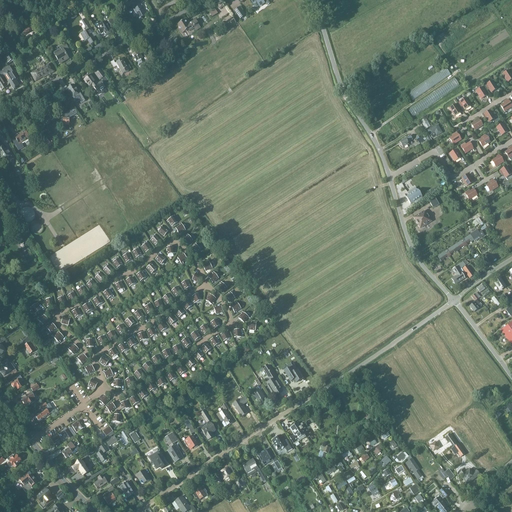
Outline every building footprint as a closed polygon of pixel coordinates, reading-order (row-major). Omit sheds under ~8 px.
[(142,0),(134,0),(124,6),(127,12),(134,9),(139,20),(142,18),(142,17),(146,15),(140,4),(144,2),(142,0)] [(240,7),(234,11),(240,19),(245,15),(240,7)] [(214,8),(208,11),(212,18),(218,14),(214,8)] [(99,26),(95,28),(97,30),(96,31),(98,35),(103,32),(105,36),(111,33),(110,30),(114,27),(112,24),(109,18),(107,16),(104,18),(105,20),(106,22),(99,26)] [(64,19),(56,24),(59,29),(67,24),(64,19)] [(85,19),(81,21),(85,27),(87,31),(81,34),(86,41),(87,40),(90,45),(96,42),(93,38),(96,36),(89,25),(88,25),(85,19)] [(178,25),(180,29),(179,30),(181,34),(188,30),(189,32),(195,28),(196,30),(200,28),(195,20),(189,24),(187,19),(178,25)] [(233,19),(222,26),(225,30),(236,23),(233,19)] [(21,31),(24,36),(36,29),(33,25),(21,31)] [(68,59),(64,52),(67,50),(68,49),(65,43),(59,47),(60,50),(53,54),(58,61),(60,64),(69,59),(68,59)] [(91,49),(91,47),(86,50),(89,56),(94,53),(92,51),(91,49)] [(132,55),(136,62),(138,65),(139,65),(142,63),(142,62),(141,60),(142,59),(138,52),(132,55)] [(3,58),(7,64),(13,60),(10,54),(8,55),(3,58)] [(116,63),(115,64),(114,61),(112,62),(110,63),(114,68),(116,66),(118,69),(119,69),(122,75),(129,72),(128,70),(131,69),(129,66),(126,67),(122,60),(117,63),(116,63)] [(43,78),(50,74),(55,72),(50,64),(45,67),(45,66),(41,68),(31,74),(35,82),(43,77),(43,78)] [(5,68),(3,70),(3,71),(0,72),(0,89),(1,91),(5,89),(7,87),(6,87),(5,86),(9,84),(9,83),(13,90),(16,89),(15,88),(19,85),(12,75),(11,75),(10,74),(13,72),(9,67),(6,69),(5,68)] [(100,80),(101,79),(106,86),(108,88),(111,86),(109,84),(104,77),(105,76),(100,70),(99,71),(98,72),(96,73),(95,73),(100,80)] [(511,73),(510,70),(508,71),(503,75),(508,82),(511,79),(511,76),(510,74),(511,73)] [(86,85),(87,84),(89,87),(92,84),(94,87),(93,87),(97,92),(100,91),(101,91),(103,89),(103,88),(104,87),(103,85),(103,84),(102,84),(101,82),(98,84),(91,74),(89,75),(90,76),(84,80),(86,84),(86,85)] [(488,88),(491,93),(497,89),(492,82),(485,86),(487,89),(488,88)] [(68,89),(73,98),(76,103),(79,101),(81,104),(83,102),(83,103),(87,100),(82,93),(79,95),(73,85),(67,88),(68,89)] [(476,92),(481,99),(487,96),(484,91),(485,90),(483,87),(482,88),(476,92)] [(470,106),(465,99),(459,103),(461,106),(462,105),(465,110),(470,106)] [(505,103),(501,106),(504,112),(511,107),(507,100),(505,102),(505,103)] [(450,109),(454,116),(460,113),(457,108),(458,107),(456,104),(455,105),(450,109)] [(63,117),(63,118),(62,119),(61,120),(61,122),(62,124),(63,125),(63,126),(63,127),(65,132),(71,130),(69,126),(69,118),(77,114),(74,109),(63,115),(63,117)] [(494,119),(490,111),(484,115),(483,116),(485,118),(486,118),(489,122),(494,119)] [(421,122),(425,128),(425,130),(430,127),(426,119),(421,122)] [(471,125),(475,131),(482,126),(478,119),(475,121),(476,122),(471,125)] [(497,128),(501,136),(507,132),(504,127),(505,126),(503,124),(502,124),(497,128)] [(436,137),(442,133),(437,125),(427,131),(430,136),(431,136),(432,139),(436,136),(436,137)] [(12,140),(16,146),(18,151),(23,148),(21,143),(30,139),(25,131),(15,137),(16,139),(14,139),(12,140)] [(454,136),(449,139),(453,145),(461,140),(457,134),(456,133),(454,135),(454,136)] [(486,136),(485,135),(483,137),(483,138),(481,139),(479,141),(482,147),(490,142),(486,136)] [(402,140),(399,142),(402,148),(408,144),(408,143),(413,140),(410,136),(405,138),(402,140)] [(43,140),(47,148),(55,143),(54,142),(50,144),(46,138),(43,140)] [(463,145),(461,147),(465,154),(473,149),(469,143),(464,146),(463,145)] [(0,159),(2,162),(9,157),(10,159),(13,157),(9,150),(7,152),(5,150),(3,146),(0,148),(0,159)] [(450,154),(454,162),(460,158),(457,153),(458,152),(456,150),(455,150),(450,154)] [(499,155),(491,160),(496,167),(503,162),(499,156),(499,155)] [(511,175),(506,167),(501,171),(499,171),(501,174),(502,173),(505,178),(511,175)] [(471,177),(469,174),(468,175),(462,179),(467,186),(473,183),(469,178),(471,177)] [(0,189),(2,192),(3,192),(7,199),(11,197),(7,190),(7,189),(0,177),(0,189)] [(495,184),(494,181),(493,180),(490,182),(491,183),(486,186),(490,192),(497,187),(495,184)] [(437,187),(425,195),(428,198),(440,191),(437,187)] [(405,195),(404,195),(410,204),(413,202),(415,205),(423,200),(421,198),(422,197),(417,190),(413,193),(412,190),(407,193),(409,195),(406,197),(405,195)] [(466,195),(469,200),(477,196),(473,190),(468,193),(467,192),(465,194),(466,195)] [(429,203),(433,209),(439,205),(435,199),(429,203)] [(413,218),(420,229),(432,222),(427,214),(426,214),(426,213),(424,211),(414,217),(413,218)] [(169,222),(172,226),(177,223),(173,217),(168,220),(167,222),(168,223),(169,222)] [(479,217),(471,222),(474,227),(482,222),(479,217)] [(178,232),(179,234),(185,231),(182,225),(181,224),(179,224),(180,226),(176,229),(178,232)] [(158,232),(164,237),(168,232),(162,227),(161,226),(160,228),(161,229),(158,232)] [(470,235),(462,240),(466,246),(467,245),(466,244),(470,241),(471,242),(474,241),(474,242),(475,242),(479,239),(484,236),(481,231),(478,232),(477,230),(470,234),(470,235)] [(183,240),(187,245),(192,241),(188,236),(187,234),(186,236),(187,237),(183,240)] [(151,241),(155,246),(160,242),(155,236),(155,237),(154,235),(153,236),(154,238),(151,241)] [(462,240),(454,246),(458,251),(460,249),(460,248),(464,246),(464,247),(466,246),(462,240)] [(142,247),(146,253),(151,249),(147,244),(146,242),(144,243),(145,245),(142,247)] [(191,250),(194,254),(194,255),(200,251),(196,246),(195,244),(194,245),(195,247),(191,250)] [(454,246),(446,251),(450,257),(451,256),(450,255),(454,252),(455,253),(456,252),(457,252),(458,251),(454,246)] [(173,247),(167,248),(168,255),(174,254),(176,254),(176,252),(174,252),(173,247)] [(133,252),(136,258),(141,256),(138,249),(137,248),(136,248),(137,250),(133,252)] [(450,257),(446,251),(437,256),(440,260),(441,262),(444,260),(443,259),(447,256),(448,258),(450,257)] [(123,257),(126,263),(131,260),(128,254),(128,252),(126,253),(127,255),(123,257)] [(187,260),(183,254),(177,258),(181,264),(181,263),(182,265),(183,264),(182,263),(187,260)] [(156,260),(161,264),(165,260),(166,258),(165,257),(164,259),(160,255),(156,260)] [(113,263),(117,268),(122,265),(118,259),(117,258),(116,258),(117,260),(113,263)] [(207,262),(207,264),(203,266),(205,272),(212,268),(209,263),(208,261),(207,262)] [(151,264),(147,269),(151,274),(156,270),(157,268),(156,267),(155,268),(151,264)] [(104,270),(108,276),(113,271),(108,266),(107,265),(106,266),(107,267),(104,270)] [(467,266),(463,269),(469,278),(473,275),(467,266)] [(458,271),(456,268),(452,270),(454,274),(455,274),(456,276),(454,278),(452,280),(455,285),(462,280),(464,279),(463,278),(460,273),(458,271)] [(142,272),(137,275),(140,281),(146,278),(147,277),(146,276),(145,277),(142,272)] [(212,273),(213,275),(209,278),(212,283),(218,279),(214,274),(213,272),(212,273)] [(95,278),(100,283),(105,279),(100,274),(98,273),(97,274),(99,275),(95,278)] [(192,280),(198,283),(201,278),(196,275),(197,274),(196,273),(195,275),(192,280)] [(132,278),(126,281),(130,287),(135,284),(137,283),(136,282),(134,283),(132,278)] [(495,281),(495,282),(500,290),(501,289),(505,287),(500,279),(495,281)] [(87,285),(91,291),(96,287),(92,281),(91,280),(89,281),(91,282),(87,285)] [(182,284),(185,290),(190,287),(188,282),(189,282),(189,280),(187,281),(182,284)] [(221,282),(219,283),(221,285),(217,288),(221,293),(226,288),(222,284),(221,282)] [(115,285),(118,292),(122,290),(123,292),(125,291),(124,289),(121,283),(115,285)] [(476,288),(480,293),(485,289),(482,285),(481,284),(476,288)] [(78,291),(81,297),(86,294),(83,288),(82,286),(80,287),(81,289),(78,291)] [(177,287),(172,291),(176,297),(181,293),(178,289),(179,288),(178,286),(177,288),(177,287)] [(103,294),(107,299),(111,297),(112,298),(114,297),(112,296),(113,296),(108,290),(103,294)] [(68,296),(71,303),(76,300),(73,293),(73,294),(72,292),(71,293),(72,294),(68,296)] [(228,293),(229,295),(225,297),(229,303),(234,299),(231,294),(230,292),(228,293)] [(168,295),(163,299),(167,304),(172,300),(169,296),(170,295),(169,293),(168,295)] [(473,299),(475,302),(480,298),(476,293),(471,297),(472,298),(473,299)] [(193,297),(195,302),(193,302),(194,304),(196,303),(201,300),(198,294),(193,297)] [(211,305),(213,306),(214,304),(212,303),(215,299),(210,295),(206,301),(211,305)] [(98,297),(93,301),(97,307),(102,303),(104,302),(103,301),(101,302),(98,297)] [(500,305),(494,297),(491,299),(497,307),(500,305)] [(160,301),(160,299),(158,300),(159,302),(155,303),(157,310),(163,308),(160,301)] [(193,305),(192,304),(191,305),(187,300),(182,304),(187,310),(192,306),(193,305)] [(479,304),(477,301),(469,307),(474,312),(481,307),(481,306),(482,305),(480,303),(479,304)] [(235,303),(236,305),(231,307),(234,313),(236,312),(240,309),(237,304),(236,302),(235,303)] [(31,308),(35,314),(40,310),(37,306),(39,305),(38,303),(36,304),(31,308)] [(150,305),(149,303),(148,304),(148,306),(144,308),(147,314),(153,311),(150,305)] [(83,307),(86,313),(92,310),(93,309),(92,308),(91,308),(88,304),(83,307)] [(215,307),(213,307),(214,309),(216,315),(223,313),(221,307),(216,308),(215,307)] [(174,312),(179,318),(184,314),(184,313),(185,312),(184,311),(183,312),(179,308),(174,312)] [(78,309),(72,312),(75,318),(81,316),(81,315),(82,315),(82,313),(80,314),(78,309)] [(141,310),(139,311),(134,314),(138,320),(143,316),(140,312),(142,311),(141,310)] [(239,319),(243,323),(248,317),(243,313),(242,312),(240,314),(242,315),(239,319)] [(48,320),(43,316),(39,319),(38,318),(37,319),(38,321),(43,325),(48,320)] [(166,320),(171,325),(175,321),(177,320),(176,319),(174,320),(171,316),(166,320)] [(63,318),(61,324),(68,326),(70,320),(70,318),(69,317),(68,319),(63,318)] [(131,317),(130,318),(125,322),(130,327),(134,323),(131,319),(132,318),(131,317)] [(216,320),(211,323),(214,329),(220,326),(217,321),(219,320),(218,319),(216,320)] [(511,322),(500,331),(506,338),(511,345),(511,344),(511,322)] [(167,326),(165,327),(162,323),(157,326),(161,332),(166,329),(168,328),(167,326)] [(56,329),(52,324),(48,328),(47,326),(46,327),(47,329),(51,334),(56,329)] [(121,325),(116,329),(120,335),(125,331),(122,327),(124,326),(123,324),(121,325)] [(205,325),(200,328),(204,334),(209,331),(206,326),(208,325),(207,324),(205,325)] [(158,334),(157,333),(155,333),(153,329),(147,331),(151,338),(156,335),(158,334)] [(107,334),(111,341),(116,338),(114,333),(115,332),(114,331),(113,332),(113,331),(107,334)] [(198,332),(198,331),(196,332),(191,335),(195,341),(200,337),(197,333),(198,332)] [(231,338),(230,337),(229,337),(226,332),(221,335),(224,341),(229,339),(231,338)] [(63,338),(59,333),(54,338),(58,342),(59,344),(60,343),(59,341),(63,338)] [(138,335),(140,342),(146,340),(148,339),(147,337),(145,338),(144,333),(138,335)] [(23,341),(25,345),(32,340),(29,336),(23,341)] [(103,337),(98,340),(101,346),(106,343),(104,338),(105,337),(105,336),(103,337)] [(182,342),(186,348),(191,344),(188,340),(189,339),(188,337),(187,339),(187,338),(182,342)] [(137,343),(136,342),(135,343),(132,338),(127,342),(131,348),(136,344),(137,343)] [(221,342),(220,341),(218,342),(215,338),(210,341),(214,347),(219,344),(219,343),(221,342)] [(24,346),(30,354),(37,350),(31,341),(24,346)] [(128,347),(126,348),(124,344),(118,347),(122,353),(127,350),(129,349),(128,347)] [(201,348),(206,354),(211,350),(211,349),(212,348),(211,347),(209,348),(206,344),(201,348)] [(69,351),(73,355),(78,350),(74,346),(74,345),(70,349),(69,348),(68,349),(69,351)] [(173,348),(176,355),(181,352),(179,347),(181,346),(180,345),(179,346),(173,348)] [(110,354),(113,358),(118,355),(119,354),(118,352),(117,353),(114,349),(109,352),(110,354)] [(169,349),(168,350),(162,353),(165,359),(171,356),(169,351),(170,351),(169,349)] [(204,355),(203,353),(202,355),(198,351),(193,355),(198,360),(203,356),(204,355)] [(245,362),(240,354),(235,357),(240,365),(245,362)] [(48,359),(52,365),(58,361),(55,355),(48,359)] [(79,359),(78,357),(77,358),(78,360),(82,364),(87,360),(85,357),(83,355),(79,359)] [(152,359),(156,365),(160,362),(161,362),(158,357),(160,356),(159,355),(157,356),(152,359)] [(108,359),(107,360),(103,357),(99,363),(105,366),(108,361),(109,360),(108,359)] [(193,363),(190,359),(185,363),(190,368),(194,364),(196,363),(195,361),(193,363)] [(149,364),(150,363),(149,362),(148,363),(143,367),(147,372),(152,368),(149,364)] [(3,373),(2,374),(4,376),(5,376),(8,375),(10,378),(17,373),(11,363),(10,363),(6,366),(3,368),(5,371),(2,372),(3,373)] [(283,368),(285,371),(289,368),(292,373),(294,372),(294,373),(295,372),(290,363),(283,368)] [(270,381),(267,383),(275,396),(278,394),(279,393),(282,392),(273,378),(275,377),(277,376),(270,365),(263,369),(270,381)] [(84,368),(85,369),(88,375),(94,372),(91,366),(87,369),(86,367),(84,368)] [(176,370),(181,375),(186,372),(187,371),(186,369),(185,370),(181,366),(176,370)] [(285,371),(284,371),(291,382),(293,380),(294,380),(296,382),(296,383),(301,380),(301,379),(296,371),(295,372),(294,373),(294,372),(292,373),(289,368),(285,371)] [(104,373),(106,379),(113,376),(110,370),(109,369),(108,369),(109,371),(104,373)] [(142,370),(141,369),(139,370),(134,374),(139,380),(144,376),(140,371),(142,370)] [(175,377),(172,372),(167,375),(170,381),(176,378),(177,377),(176,376),(175,377)] [(13,379),(14,381),(15,382),(11,385),(14,389),(15,388),(17,391),(24,386),(21,382),(23,381),(19,375),(14,379),(13,379)] [(126,381),(129,387),(134,384),(132,379),(133,378),(133,377),(131,378),(126,381)] [(162,378),(157,380),(159,385),(157,386),(158,388),(166,384),(162,378)] [(91,380),(88,386),(94,388),(95,389),(98,383),(93,381),(94,379),(92,379),(91,380)] [(33,391),(33,392),(39,388),(35,382),(29,386),(30,387),(33,391)] [(157,388),(156,386),(155,387),(152,383),(147,386),(150,392),(156,389),(157,388)] [(147,393),(146,394),(143,390),(138,394),(142,399),(147,395),(148,394),(147,393)] [(259,390),(253,394),(260,405),(267,401),(260,390),(259,390)] [(25,405),(27,404),(28,406),(33,403),(34,403),(36,402),(34,399),(35,399),(31,393),(21,400),(25,405)] [(102,406),(103,407),(104,405),(104,406),(109,400),(104,396),(99,401),(103,404),(102,406)] [(138,401),(135,396),(130,400),(133,406),(139,402),(140,401),(139,400),(138,401)] [(233,408),(240,418),(248,413),(244,407),(246,405),(242,399),(237,401),(239,404),(233,408)] [(126,402),(121,404),(123,410),(129,408),(130,408),(130,406),(128,407),(126,402)] [(43,412),(35,417),(39,422),(50,414),(54,412),(49,405),(47,406),(45,403),(39,407),(42,410),(43,412)] [(111,411),(115,408),(112,403),(106,407),(109,412),(110,414),(112,413),(111,411)] [(233,422),(225,411),(227,410),(228,409),(225,403),(222,406),(224,410),(216,415),(221,422),(223,421),(227,426),(232,423),(233,422)] [(205,411),(200,413),(207,424),(211,421),(205,411)] [(307,432),(313,441),(320,436),(317,430),(314,432),(310,427),(310,426),(309,425),(312,423),(310,419),(306,422),(308,426),(307,427),(308,428),(309,431),(307,432)] [(72,426),(77,433),(85,427),(83,425),(81,422),(79,421),(75,424),(72,426)] [(201,426),(197,428),(201,434),(203,433),(208,441),(214,437),(212,434),(216,431),(211,423),(207,425),(202,428),(201,426)] [(290,438),(293,444),(294,444),(298,442),(305,437),(304,435),(306,434),(303,430),(305,428),(302,423),(300,424),(299,423),(291,428),(289,429),(294,435),(290,438)] [(109,427),(102,432),(106,437),(112,432),(109,427)] [(385,430),(380,434),(384,440),(390,436),(388,434),(389,433),(388,431),(386,432),(386,431),(387,431),(387,430),(386,430),(385,430)] [(50,439),(53,444),(60,440),(65,436),(63,433),(62,434),(59,436),(59,437),(57,435),(50,439)] [(134,433),(129,435),(134,442),(138,440),(134,433)] [(172,434),(164,439),(167,442),(169,446),(170,446),(170,447),(175,444),(174,443),(177,441),(174,437),(172,434)] [(450,434),(444,438),(447,442),(449,441),(452,445),(450,447),(452,449),(453,448),(461,458),(462,458),(463,457),(465,455),(466,455),(458,444),(457,445),(450,434)] [(185,442),(184,442),(187,447),(188,446),(190,450),(192,449),(198,445),(193,436),(185,441),(185,442)] [(274,444),(278,451),(281,449),(282,449),(283,449),(283,448),(284,447),(287,453),(293,449),(287,440),(284,442),(282,438),(281,436),(278,437),(275,439),(272,441),(274,444)] [(106,443),(109,447),(118,442),(114,437),(113,438),(106,442),(106,443)] [(368,441),(371,447),(377,444),(373,437),(368,441)] [(69,449),(62,453),(66,459),(73,454),(77,452),(77,451),(75,449),(78,447),(80,445),(76,439),(68,445),(70,448),(69,449)] [(435,442),(429,446),(433,452),(440,448),(435,442)] [(97,454),(102,462),(103,461),(104,463),(107,461),(106,460),(107,459),(103,454),(107,451),(103,445),(98,449),(100,452),(97,454)] [(177,445),(168,451),(175,462),(182,458),(177,450),(179,449),(177,445)] [(355,448),(359,454),(364,451),(360,445),(355,448)] [(379,450),(381,448),(379,446),(373,451),(377,456),(381,452),(379,450)] [(258,455),(264,465),(272,460),(271,458),(266,450),(258,455)] [(158,452),(148,457),(156,469),(160,467),(161,469),(167,466),(158,452)] [(406,459),(409,457),(404,452),(403,454),(402,453),(398,457),(396,459),(399,462),(401,460),(401,461),(405,457),(406,459)] [(369,458),(365,453),(360,457),(364,462),(369,458)] [(13,455),(7,460),(8,461),(7,462),(7,463),(7,464),(7,466),(9,468),(11,469),(12,469),(14,468),(15,469),(18,466),(17,465),(18,465),(17,464),(21,461),(20,461),(21,460),(21,459),(20,458),(19,458),(17,456),(14,457),(13,455)] [(381,461),(386,466),(391,461),(388,458),(386,457),(381,461)] [(250,461),(242,465),(247,474),(248,476),(256,472),(255,471),(258,469),(257,468),(253,459),(250,461)] [(410,466),(414,473),(413,474),(417,481),(422,478),(418,471),(419,470),(414,463),(415,462),(413,459),(412,460),(409,462),(406,464),(408,467),(410,466)] [(76,464),(72,467),(75,472),(79,470),(83,475),(88,471),(85,466),(85,465),(83,462),(81,462),(81,461),(76,464)] [(276,462),(274,463),(271,465),(276,474),(281,471),(283,470),(278,461),(276,462)] [(218,473),(220,476),(221,476),(224,480),(226,479),(228,478),(229,478),(230,478),(231,478),(231,477),(231,476),(232,475),(234,474),(230,466),(228,468),(218,473)] [(395,470),(398,475),(404,471),(401,466),(395,470)] [(334,467),(325,472),(327,476),(336,470),(334,467)] [(368,471),(373,475),(377,472),(372,467),(368,471)] [(257,471),(264,483),(266,482),(267,482),(268,481),(261,468),(260,469),(258,470),(257,471)] [(383,472),(388,480),(392,477),(390,475),(391,475),(387,469),(383,472)] [(441,469),(437,472),(443,480),(445,478),(447,477),(442,470),(441,469)] [(460,475),(460,476),(467,485),(480,476),(476,471),(472,473),(469,469),(467,471),(466,471),(464,473),(462,474),(460,475)] [(139,482),(140,482),(141,484),(143,484),(150,480),(144,470),(135,476),(139,482)] [(448,470),(445,473),(450,480),(454,478),(448,470)] [(32,487),(38,482),(30,472),(20,480),(24,486),(22,488),(27,494),(33,489),(32,487)] [(97,478),(99,481),(94,484),(97,489),(100,486),(101,488),(107,483),(102,475),(97,478)] [(242,479),(239,481),(238,478),(234,481),(238,488),(242,486),(245,484),(242,479)] [(389,482),(393,488),(397,485),(393,478),(391,479),(392,481),(389,482)] [(404,482),(406,486),(413,483),(410,478),(404,482)] [(121,482),(115,486),(120,493),(122,492),(126,497),(133,492),(131,490),(133,488),(129,482),(123,485),(121,482)] [(338,489),(337,490),(337,491),(342,489),(341,488),(347,485),(345,482),(337,487),(338,489)] [(368,488),(373,497),(379,493),(373,484),(367,487),(368,488)] [(409,488),(413,495),(419,492),(415,485),(412,487),(409,488)] [(362,486),(353,491),(355,495),(364,489),(362,486)] [(192,494),(196,498),(198,502),(200,500),(205,496),(205,497),(208,495),(206,493),(206,492),(203,487),(200,489),(195,492),(192,494)] [(431,503),(435,508),(437,507),(440,511),(446,511),(449,510),(446,508),(448,506),(442,499),(444,498),(445,498),(447,497),(448,495),(449,495),(448,494),(443,488),(439,492),(442,495),(440,496),(431,503)] [(41,494),(38,497),(39,499),(42,502),(40,504),(43,508),(52,500),(49,497),(50,496),(48,495),(49,494),(48,494),(47,492),(48,491),(45,489),(42,491),(40,493),(41,494)] [(60,491),(55,496),(59,501),(64,496),(60,491)] [(398,496),(400,494),(399,491),(397,492),(396,491),(392,493),(394,495),(393,496),(396,501),(400,498),(398,496)] [(116,500),(111,493),(104,498),(108,505),(116,500)] [(414,498),(418,503),(420,502),(422,500),(423,500),(419,495),(414,498)] [(25,500),(31,507),(34,504),(33,502),(34,501),(30,496),(25,500)] [(181,511),(186,511),(190,509),(191,509),(189,507),(182,497),(174,502),(175,502),(179,509),(181,511)]
